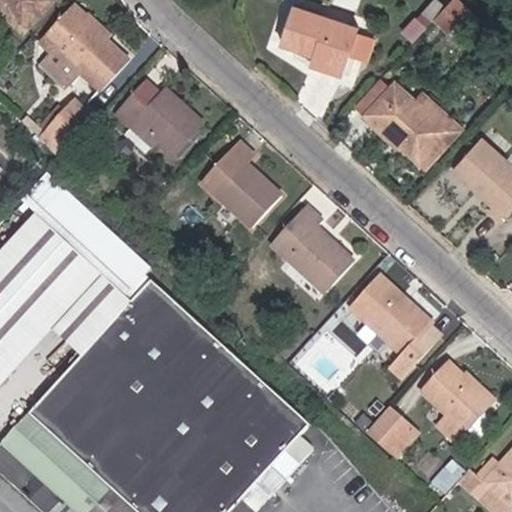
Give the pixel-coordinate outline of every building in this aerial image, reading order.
[(7,0),(36,24),(58,0),(7,0)] [(100,16),(102,6),(94,0),(88,0),(59,32),(71,45),(75,41),(116,81),(144,51),(125,31),(119,33),(100,16)] [(328,55),(358,67),(379,15),(343,0),(308,0),(295,32),(331,45),(328,55)] [(462,0),(456,8),(471,23),(492,0),(462,0)] [(109,9),(102,6),(100,16),(119,33),(125,31),(125,25),(109,9)] [(385,55),(395,32),(376,24),(367,48),(385,55)] [(411,131),(433,151),(462,120),(412,73),(382,106),(394,118),(394,122),(405,132),(411,131)] [(164,99),(173,90),(158,76),(149,87),(164,99)] [(164,99),(149,87),(119,120),(134,135),(144,122),(150,114),(169,131),(169,132),(188,148),(216,118),(179,85),(173,90),(164,99)] [(56,124),(72,140),(105,106),(87,90),(56,124)] [(161,139),(169,131),(150,114),(144,122),(161,139)] [(507,197),(511,201),(511,135),(503,126),(474,156),(511,191),(507,197)] [(297,190),(260,157),(266,149),(252,136),(218,176),(268,221),(297,190)] [(101,358),(164,287),(44,182),(0,232),(0,397),(63,326),(101,358)] [(0,208),(12,195),(0,183),(0,208)] [(322,201),(287,240),(339,287),(368,258),(330,222),(337,214),(322,201)] [(445,314),(422,293),(418,296),(394,272),(369,299),(419,345),(407,360),(417,372),(456,331),(443,318),(445,314)] [(164,287),(101,358),(24,448),(98,511),(279,511),(319,468),(328,457),(314,444),(328,426),(192,305),(164,287)] [(505,393),(478,367),(463,354),(437,382),(461,405),(452,416),(475,438),(487,426),(482,419),(505,393)] [(484,362),(478,367),(505,393),(510,387),(484,362)] [(399,440),(420,418),(404,403),(384,426),(399,440)] [(420,418),(399,440),(410,451),(430,427),(420,418)] [(98,511),(24,448),(10,464),(11,464),(62,511),(98,511)] [(511,452),(510,451),(493,471),(503,481),(511,489),(511,452)] [(434,480),(447,493),(469,470),(455,458),(434,480)] [(511,489),(503,481),(495,490),(511,509),(511,489)]
